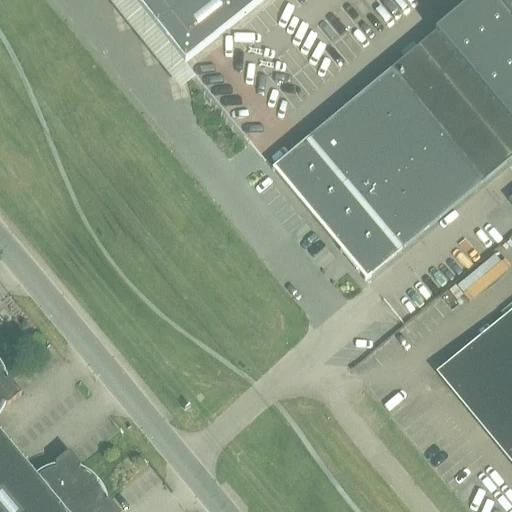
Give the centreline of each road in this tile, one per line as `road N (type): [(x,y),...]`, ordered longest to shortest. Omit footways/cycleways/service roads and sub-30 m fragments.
road 1 (unclassified): [(220,511),(0,239)]
road 2 (unknown): [(511,271),(425,341),(511,466)]
road 3 (unknown): [(337,330),(511,189)]
